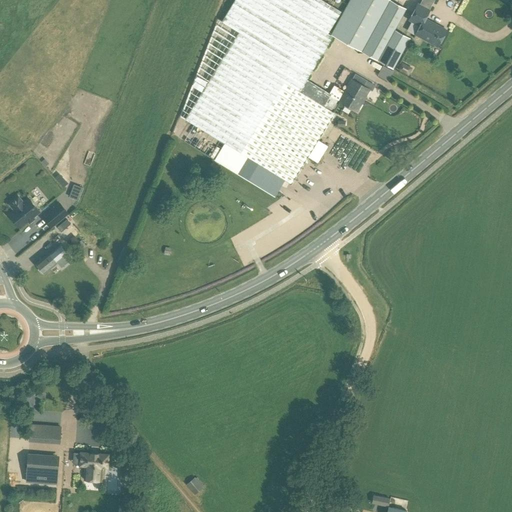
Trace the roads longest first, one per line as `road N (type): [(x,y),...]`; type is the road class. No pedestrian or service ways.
road 1 (unclassified): [(305,511),(370,337),(360,299),(327,255)]
road 2 (primary): [(320,246),(511,86)]
road 3 (track): [(84,349),(83,370),(198,511)]
road 4 (primary): [(160,322),(238,296),(320,246)]
road 5 (primary): [(33,342),(160,322)]
road 6 (primary): [(160,322),(34,326)]
